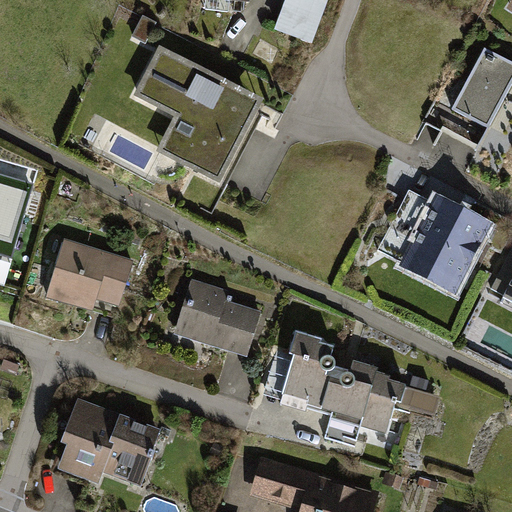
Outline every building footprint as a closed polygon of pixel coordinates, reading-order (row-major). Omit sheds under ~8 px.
[(314,44),(329,0),(290,0),(279,32),(314,44)] [(264,104),(160,50),(137,96),(179,117),(160,153),(222,185),(264,104)] [(511,87),(511,66),(486,52),(454,111),(435,101),(426,118),(479,147),(511,87)] [(0,256),(14,261),(40,172),(0,158),(0,256)] [(399,268),(452,295),(489,221),(436,195),(399,268)] [(47,291),(115,312),(131,261),(63,240),(47,291)] [(511,283),(503,300),(511,304),(511,283)] [(231,298),(196,285),(179,332),(244,356),(257,321),(226,310),(231,298)] [(335,346),(296,334),(276,403),(325,417),(339,368),(330,366),(335,346)] [(339,368),(325,417),(384,434),(399,382),(387,379),(389,371),(375,367),(347,360),(344,370),(339,368)] [(60,466),(147,491),(165,430),(78,405),(60,466)] [(296,511),(368,511),(373,498),(259,461),(249,494),(297,509),(296,511)]
